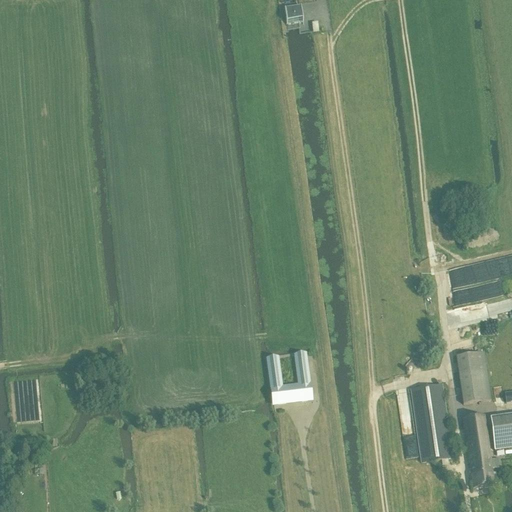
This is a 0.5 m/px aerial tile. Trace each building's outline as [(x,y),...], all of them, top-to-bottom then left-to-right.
[(287,28),(299,26),(303,26),(301,7),(284,10),(287,28)] [(463,406),(491,402),(484,354),(456,358),(463,406)] [(299,387),(290,388),(292,404),(311,401),(305,356),(295,357),(299,387)] [(273,406),(292,404),(290,388),(281,389),(277,359),(267,361),(273,406)] [(421,464),(434,462),(453,459),(442,387),(410,392),(421,464)] [(494,451),(511,449),(511,416),(490,420),(494,451)] [(468,455),(489,452),(484,418),(463,421),(468,455)] [(490,461),(489,452),(468,455),(473,490),(494,487),(493,485),(500,484),(499,476),(492,477),(491,470),(499,468),(498,459),(490,461)]
